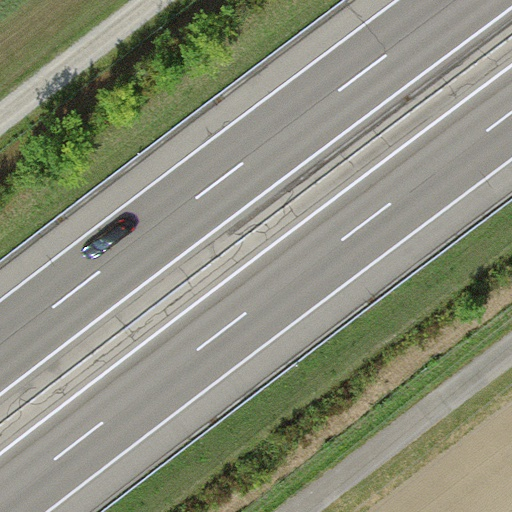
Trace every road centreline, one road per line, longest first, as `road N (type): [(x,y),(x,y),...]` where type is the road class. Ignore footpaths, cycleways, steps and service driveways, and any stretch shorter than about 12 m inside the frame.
road 1 (motorway): [(0,507),(511,117)]
road 2 (motorway): [(465,0),(0,354)]
road 3 (track): [(306,511),(511,357)]
road 4 (track): [(0,123),(159,0)]
